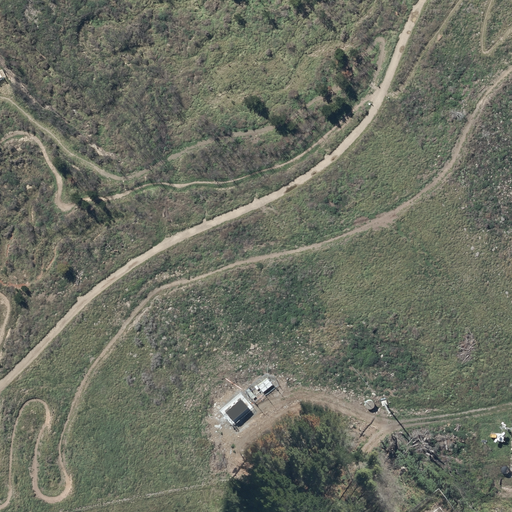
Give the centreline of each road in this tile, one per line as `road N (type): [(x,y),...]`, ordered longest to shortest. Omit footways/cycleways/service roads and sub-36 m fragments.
road 1 (track): [(421,0),(384,93),(305,191),(262,217),(191,241),(116,289),(0,405)]
road 2 (track): [(191,241),(126,202),(96,162),(0,78)]
road 3 (track): [(378,437),(341,397),(305,385),(270,393)]
